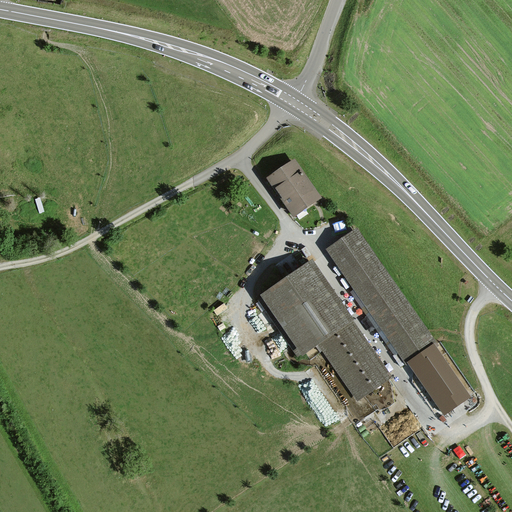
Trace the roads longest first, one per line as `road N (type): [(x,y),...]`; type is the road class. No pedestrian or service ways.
road 1 (track): [(495,286),(475,307),(467,332),(486,397),(436,420),(237,157)]
road 2 (track): [(295,101),(237,157),(57,249),(0,263)]
road 3 (secondary): [(295,101),(170,45),(0,9)]
road 4 (secondary): [(511,300),(399,183),(295,101)]
